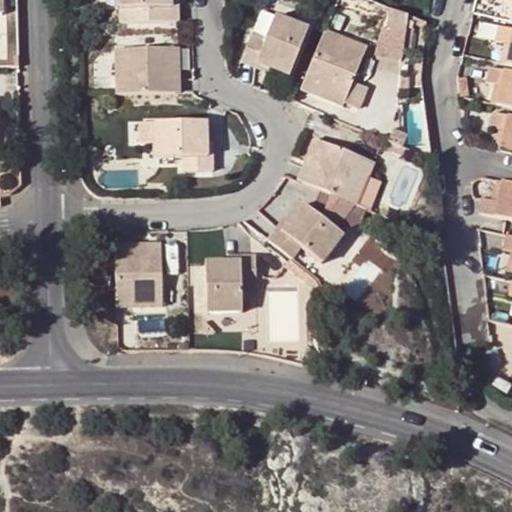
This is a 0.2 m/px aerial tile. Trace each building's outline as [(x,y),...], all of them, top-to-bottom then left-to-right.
[(123,0),(124,27),(182,25),(182,10),(176,10),(175,0),(123,0)] [(410,14),(393,7),(389,29),(408,34),(410,14)] [(270,37),(279,14),(266,8),(256,31),(270,37)] [(312,28),(279,14),(270,37),(256,31),(244,60),(259,66),(261,62),(274,67),(293,75),(312,28)] [(511,27),(499,24),(495,40),(502,42),(509,43),(504,61),(511,62),(511,27)] [(408,34),(389,29),(384,28),(378,53),(405,60),(408,34)] [(346,105),(347,103),(356,81),(370,46),(328,29),(306,84),(326,92),(325,96),(346,105)] [(504,61),(509,43),(502,42),(498,59),(504,61)] [(179,97),(179,75),(184,74),(183,51),(119,52),(120,99),(179,97)] [(274,67),(261,62),(259,66),(272,71),(274,67)] [(511,71),(488,66),(485,81),(493,82),(499,84),(494,103),(511,107),(511,71)] [(457,79),(458,94),(469,97),(467,78),(457,79)] [(370,86),(356,81),(347,103),(362,109),(370,86)] [(494,103),(499,84),(493,82),(488,102),(494,103)] [(306,84),(305,88),(325,96),(326,92),(306,84)] [(418,87),(408,87),(408,95),(418,94),(418,87)] [(511,115),(493,111),(490,126),(498,127),(504,129),(499,147),(511,150),(511,115)] [(189,162),(189,177),(217,175),(217,161),(211,161),(211,146),(211,125),(161,126),(161,148),(161,162),(189,162)] [(145,148),(161,148),(161,126),(144,126),(145,148)] [(499,147),(504,129),(498,127),(494,146),(499,147)] [(376,162),(318,138),(308,160),(313,162),(304,183),(318,189),(358,205),(376,162)] [(407,147),(391,140),(389,147),(404,153),(407,147)] [(98,151),(90,160),(98,166),(105,157),(98,151)] [(304,183),(313,162),(308,160),(300,181),(304,183)] [(500,179),(493,177),(488,197),(495,199),(500,179)] [(511,182),(500,179),(495,199),(488,197),(481,196),(478,211),(511,218),(511,182)] [(314,212),(307,206),(294,223),(285,233),(282,230),(272,243),(293,260),(304,247),(314,212)] [(380,214),(396,220),(398,214),(382,208),(380,214)] [(314,212),(304,247),(323,263),(344,236),(314,212)] [(282,230),(285,233),(294,223),(290,219),(282,230)] [(511,250),(511,266),(511,270),(511,269),(511,234),(504,233),(501,248),(509,250),(511,250)] [(165,307),(163,243),(141,244),(141,247),(118,247),(120,308),(165,307)] [(244,265),(244,271),(231,271),(209,272),(211,321),(245,320),(245,293),(260,293),(259,265),(244,265)] [(310,345),(303,364),(319,368),(322,357),(310,345)]
